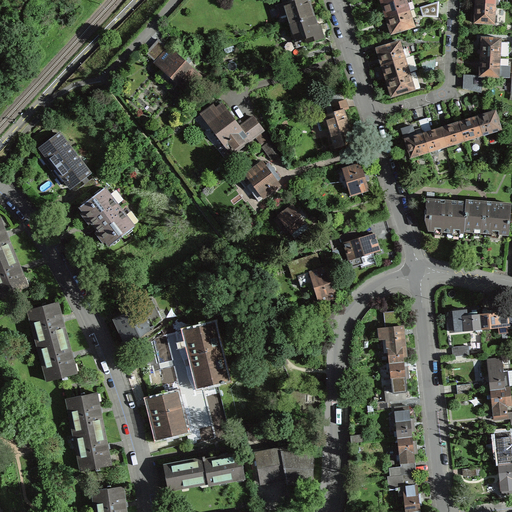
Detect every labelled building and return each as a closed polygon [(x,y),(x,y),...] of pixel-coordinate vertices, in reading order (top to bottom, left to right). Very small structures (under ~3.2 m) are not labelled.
[(282,0),(290,24),(315,17),(310,0),(311,0),(282,0)] [(409,10),(405,0),(387,0),(381,2),(386,18),(409,10)] [(494,23),(495,4),(476,3),(475,22),(494,23)] [(391,34),(414,26),(409,10),(386,18),(391,34)] [(315,17),(290,24),(296,41),(307,37),(309,42),(324,38),(320,24),(318,25),(315,17)] [(388,37),(375,41),(382,64),(405,57),(399,41),(390,44),(388,37)] [(480,57),(481,57),(506,58),(506,52),(508,52),(509,42),(501,42),(501,38),(481,37),(480,57)] [(155,63),(187,91),(201,76),(188,64),(191,61),(185,55),(182,59),(178,55),(169,47),(168,48),(159,40),(154,46),(163,54),(155,63)] [(415,71),(410,56),(405,57),(382,64),(387,80),(415,71)] [(436,57),(421,62),(423,69),(435,65),(436,57)] [(481,57),(480,76),(510,77),(510,66),(508,65),(508,58),(506,58),(481,57)] [(423,77),(435,73),(435,65),(423,69),(421,70),(423,77)] [(392,96),(420,87),(415,71),(387,80),(392,96)] [(476,75),(465,75),(464,88),(481,92),(481,78),(479,78),(476,75)] [(327,114),(325,115),(325,116),(317,119),(320,130),(329,128),(335,148),(355,142),(351,132),(344,110),(348,108),(346,100),(332,104),(334,112),(327,114)] [(262,131),(263,130),(253,116),(239,127),(229,113),(222,104),(216,108),(215,107),(203,115),(225,145),(220,149),(226,157),(231,153),(232,154),(262,131)] [(495,111),(477,117),(483,135),(501,129),(495,111)] [(465,140),(483,135),(477,117),(459,122),(465,140)] [(429,151),(447,146),(441,128),(432,131),(428,118),(419,121),(429,151)] [(410,157),(429,151),(419,121),(411,123),(412,125),(402,129),(410,157)] [(447,146),(465,140),(459,122),(441,128),(447,146)] [(37,143),(52,131),(48,125),(33,137),(37,143)] [(47,164),(52,170),(74,153),(59,133),(41,147),(47,156),(51,161),(47,164)] [(264,133),(257,139),(263,146),(270,140),(264,133)] [(281,153),(271,140),(270,140),(263,146),(273,159),(281,153)] [(89,173),(74,153),(52,170),(57,177),(61,173),(63,176),(72,187),(89,173)] [(266,166),(263,162),(246,174),(255,187),(251,190),(259,200),(280,185),(277,180),(279,178),(269,164),(266,166)] [(363,173),(360,164),(343,169),(351,195),(368,189),(365,180),(369,179),(366,172),(363,173)] [(93,178),(78,189),(82,195),(97,184),(93,178)] [(103,188),(80,206),(87,215),(110,245),(134,227),(104,188),(103,188)] [(433,230),(464,232),(464,230),(466,202),(440,200),(426,199),(426,206),(427,209),(428,209),(428,214),(425,214),(425,220),(428,228),(433,229),(433,230)] [(471,201),(466,200),(466,202),(464,230),(509,234),(508,238),(511,238),(511,222),(510,223),(511,204),(471,201)] [(301,211),(299,213),(293,205),(278,216),(295,237),(309,226),(303,218),(306,216),(303,213),(301,211)] [(0,257),(14,252),(7,235),(4,227),(0,228),(0,227),(0,257)] [(343,243),(344,243),(352,267),(371,260),(369,253),(379,250),(374,233),(357,238),(355,230),(340,234),(343,243)] [(20,266),(14,252),(0,257),(0,297),(14,292),(13,292),(25,287),(21,278),(24,277),(20,266)] [(298,276),(301,286),(313,283),(319,302),(336,297),(327,267),(321,268),(320,265),(320,264),(317,253),(288,262),(293,278),(298,276)] [(153,299),(143,305),(115,318),(119,327),(126,343),(139,336),(162,320),(153,299)] [(35,337),(38,336),(41,344),(67,337),(63,319),(60,311),(57,312),(54,303),(43,306),(28,310),(35,337)] [(449,318),(450,331),(482,328),(480,314),(477,315),(477,312),(471,312),(466,313),(466,310),(453,311),(454,317),(449,318)] [(482,311),(483,314),(480,314),(482,328),(511,324),(511,310),(494,313),(493,310),(486,311),(482,311)] [(308,316),(310,325),(307,326),(309,334),(321,330),(319,323),(326,321),(323,311),(308,316)] [(381,338),(387,338),(390,363),(404,361),(403,356),(405,355),(404,348),(402,326),(400,311),(384,312),(386,327),(386,328),(379,328),(381,338)] [(215,323),(188,329),(194,354),(202,386),(221,381),(221,383),(225,382),(224,381),(228,380),(215,323)] [(67,337),(41,344),(43,353),(40,354),(47,381),(62,377),(62,376),(73,373),(71,364),(74,363),(71,352),(67,337)] [(452,347),(453,356),(469,354),(468,346),(452,347)] [(488,390),(491,389),(510,387),(509,378),(506,378),(505,371),(503,371),(502,362),(501,358),(488,359),(488,364),(489,372),(490,383),(487,384),(488,390)] [(386,401),(390,400),(406,399),(405,391),(407,391),(406,386),(405,378),(407,378),(406,370),(406,366),(404,367),(404,361),(390,363),(392,386),(384,387),(386,401)] [(472,391),(471,383),(456,385),(457,393),(472,391)] [(511,397),(510,387),(491,389),(491,395),(494,415),(494,419),(508,418),(507,413),(506,405),(508,404),(508,401),(511,401),(511,397)] [(161,438),(188,431),(178,391),(151,397),(156,414),(161,438)] [(72,426),(75,425),(77,434),(104,428),(100,410),(99,402),(95,402),(93,393),(81,395),(66,398),(72,426)] [(378,409),(391,408),(390,400),(386,401),(377,402),(378,409)] [(408,406),(395,407),(398,437),(412,436),(411,430),(413,430),(412,422),(412,419),(410,419),(408,406)] [(106,455),(109,455),(107,442),(104,428),(77,434),(78,442),(75,443),(81,470),(96,467),(108,465),(106,455)] [(497,444),(499,464),(511,462),(511,445),(509,433),(496,434),(497,444)] [(414,441),(412,441),(412,436),(398,437),(401,466),(389,468),(390,475),(416,473),(414,453),(416,452),(415,446),(414,441)] [(254,453),(259,486),(286,481),(287,486),(298,486),(313,486),(314,453),(292,453),(290,445),(254,453)] [(221,456),(205,459),(209,482),(209,484),(245,477),(240,453),(221,456)] [(209,482),(205,459),(205,456),(203,456),(203,458),(181,462),(164,465),(168,489),(209,482)] [(511,462),(499,464),(500,473),(502,494),(511,492),(511,462)] [(416,473),(390,475),(387,476),(389,489),(396,488),(396,489),(398,489),(399,495),(404,495),(406,511),(420,510),(419,505),(421,504),(421,499),(420,493),(418,493),(416,473)] [(95,511),(126,511),(125,503),(124,495),(121,496),(119,486),(107,488),(92,490),(95,511)]
